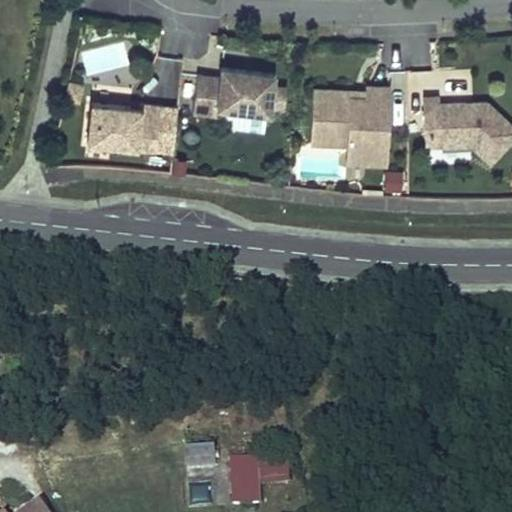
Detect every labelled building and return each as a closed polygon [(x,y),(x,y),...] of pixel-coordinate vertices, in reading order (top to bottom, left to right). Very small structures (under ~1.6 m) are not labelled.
[(133,44),(84,50),(86,70),(128,65),(129,71),(136,70),(133,44)] [(271,71),(219,65),(218,75),(195,72),(190,109),(215,112),(215,104),(266,110),(267,110),(271,71)] [(354,88),(310,86),(308,139),(344,141),(344,149),(385,151),(388,83),(363,82),(363,88),(363,93),(354,93),(354,88)] [(437,94),(421,95),(423,143),(469,141),(488,158),(511,132),(511,124),(484,99),(437,101),(437,94)] [(153,148),(158,103),(138,101),(138,106),(137,112),(127,111),(128,105),(89,101),(85,141),(153,148)] [(385,151),(344,149),(344,159),(385,161),(385,151)] [(382,189),(402,190),(404,170),(384,168),(382,189)] [(222,422),(191,422),(191,440),(222,440),(222,422)] [(266,434),(238,435),(239,480),(267,479),(266,434)] [(186,467),(217,465),(216,445),(185,447),(186,467)] [(191,478),(191,501),(216,501),(216,477),(191,478)] [(3,508),(0,510),(0,511),(71,511),(54,480),(22,498),(3,508)]
